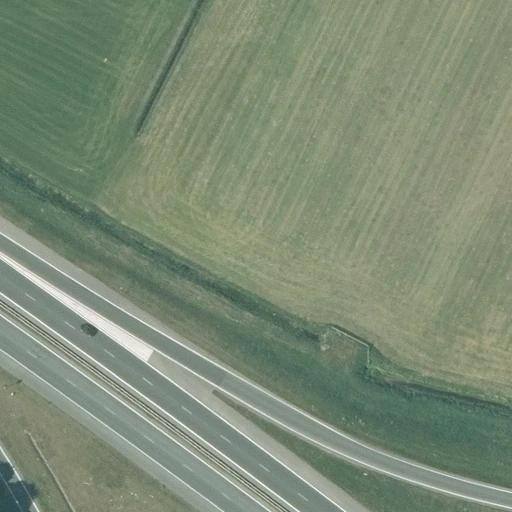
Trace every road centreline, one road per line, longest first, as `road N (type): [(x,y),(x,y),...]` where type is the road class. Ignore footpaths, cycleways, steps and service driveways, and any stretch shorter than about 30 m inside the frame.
road 1 (motorway): [(511,502),(336,442),(0,251)]
road 2 (motorway): [(315,511),(0,278)]
road 3 (motorway): [(0,332),(246,511)]
